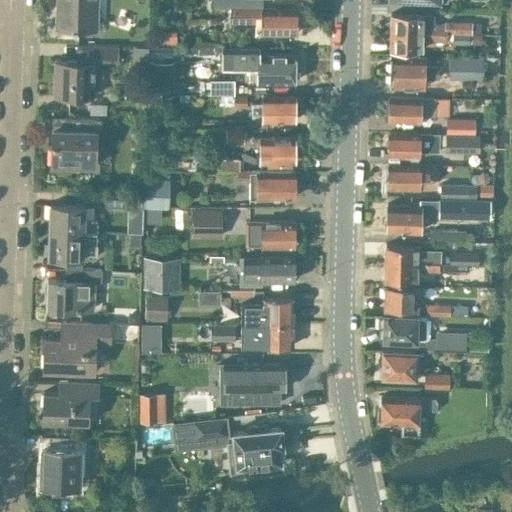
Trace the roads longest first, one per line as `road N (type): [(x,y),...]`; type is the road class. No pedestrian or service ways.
road 1 (tertiary): [(370,511),(340,356),(350,0)]
road 2 (residential): [(3,225),(10,0)]
